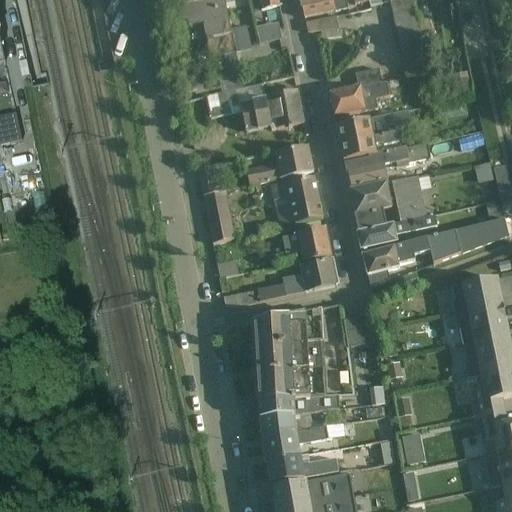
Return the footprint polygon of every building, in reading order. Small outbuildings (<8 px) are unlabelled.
[(0,0),(0,66),(13,64),(0,0)] [(273,47),(274,56),(292,55),(292,46),(273,47)] [(324,117),(360,110),(356,89),(320,96),(324,117)] [(222,96),(223,118),(255,118),(255,94),(236,94),(236,96),(222,96)] [(265,131),(299,124),(294,95),(259,101),(265,131)] [(0,153),(1,156),(38,146),(30,117),(0,125),(0,153)] [(335,161),(368,155),(361,119),(328,126),(335,161)] [(272,180),(311,172),(306,147),(267,155),(272,180)] [(6,169),(13,202),(30,198),(22,165),(6,169)] [(339,173),(343,191),(382,183),(379,166),(339,173)] [(214,178),(226,248),(251,244),(239,173),(214,178)] [(279,184),(283,203),(315,196),(312,177),(279,184)] [(347,217),(387,210),(382,183),(343,191),(347,217)] [(288,227),(321,220),(315,196),(283,203),(288,227)] [(354,252),(392,243),(388,225),(350,234),(354,252)] [(294,263),(328,256),(322,226),(288,233),(294,263)] [(360,277),(394,270),(389,250),(356,257),(360,277)] [(300,294),(332,287),(326,260),(294,267),(300,294)] [(455,319),(502,309),(497,282),(486,284),(486,282),(465,286),(465,289),(453,291),(455,304),(452,304),(455,319)] [(508,341),(502,309),(455,319),(458,332),(460,332),(464,350),(508,341)] [(253,354),(289,352),(287,319),(256,325),(253,354)] [(393,323),(364,326),(366,350),(395,347),(393,323)] [(14,335),(0,337),(0,379),(21,376),(14,335)] [(480,379),(480,382),(511,375),(511,359),(508,341),(464,350),(467,366),(465,367),(468,382),(480,379)] [(253,354),(254,379),(290,377),(289,352),(253,354)] [(501,403),(511,400),(511,375),(480,382),(483,393),(472,396),(477,421),(503,415),(501,403)] [(256,403),(292,401),(290,377),(254,379),(256,403)] [(257,424),(294,417),(292,401),(256,403),(257,424)] [(493,442),(497,458),(511,455),(511,426),(506,428),(503,415),(477,421),(481,445),(493,442)] [(261,441),(297,434),(294,417),(257,424),(261,441)] [(261,441),(265,466),(302,459),(297,434),(261,441)] [(431,442),(416,445),(420,468),(435,465),(431,442)] [(398,468),(412,466),(409,445),(395,447),(398,468)] [(511,455),(497,458),(484,461),(490,491),(503,488),(511,486),(511,455)] [(272,488),(305,482),(302,459),(265,466),(269,489),(272,488)] [(273,504),(274,511),(285,511),(354,500),(350,477),(306,485),(305,482),(272,488),(275,504),(273,504)] [(511,511),(511,486),(503,488),(506,503),(495,506),(495,511),(511,511)] [(356,511),(354,500),(285,511),(356,511)]
